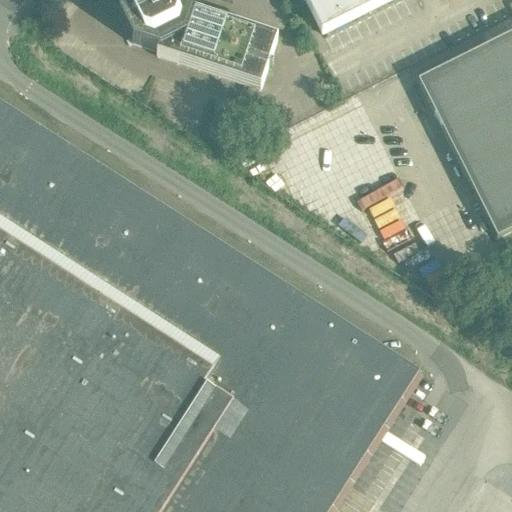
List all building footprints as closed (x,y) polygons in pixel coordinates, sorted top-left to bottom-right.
[(184,0),(125,0),(119,21),(132,47),(158,56),(156,60),(259,95),(276,46),(193,18),(184,0)] [(302,0),(321,37),(366,15),(358,0),(302,0)] [(358,0),(366,15),(395,0),(358,0)] [(511,36),(417,85),(497,242),(511,234),(511,36)] [(0,511),(324,511),(413,374),(0,107),(0,511)]
